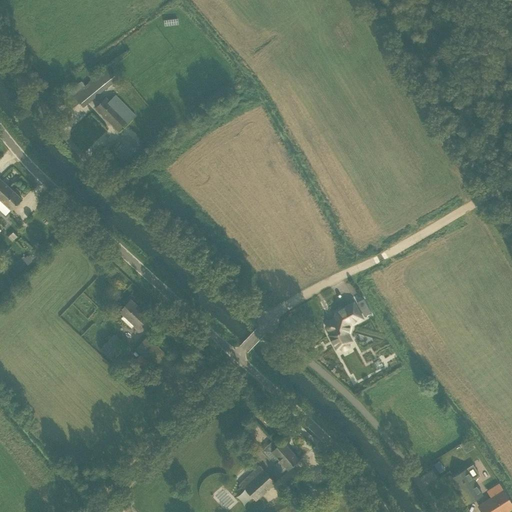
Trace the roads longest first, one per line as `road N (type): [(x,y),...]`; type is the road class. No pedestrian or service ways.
road 1 (unclassified): [(267,324),(49,117),(0,47)]
road 2 (tertiary): [(237,357),(0,125)]
road 3 (unclassified): [(267,324),(281,308),(511,181)]
road 4 (unclassified): [(442,511),(367,410),(267,324)]
road 5 (tertiary): [(387,511),(346,455),(237,357)]
road 6 (track): [(237,357),(86,511)]
